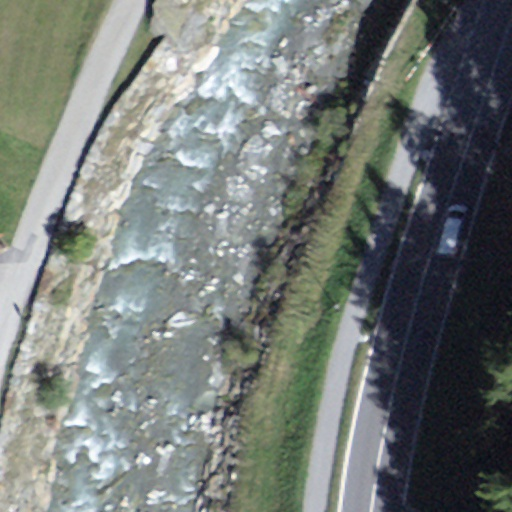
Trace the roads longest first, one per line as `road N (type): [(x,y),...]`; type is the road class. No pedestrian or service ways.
road 1 (secondary): [(511,76),(443,263),(397,420),(381,511)]
road 2 (residential): [(1,315),(53,155),(124,0)]
